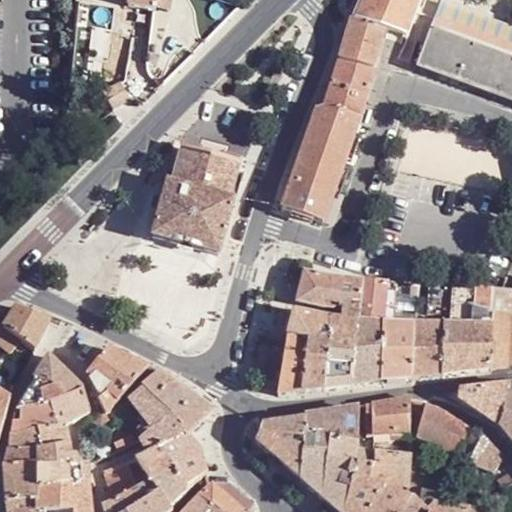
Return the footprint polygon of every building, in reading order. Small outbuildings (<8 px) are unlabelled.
[(128,0),(128,9),(153,12),(155,0),(128,0)] [(155,0),(153,12),(168,14),(171,0),(155,0)] [(362,0),(361,3),(353,22),(383,32),(387,33),(405,40),(414,13),(419,0),(362,0)] [(511,49),(433,20),(416,65),(511,99),(511,49)] [(338,62),(374,73),(378,59),(376,55),(383,32),(353,22),(350,21),(345,40),(338,62)] [(330,86),(322,109),(357,122),(374,73),(338,62),(330,86)] [(102,90),(112,110),(131,101),(121,81),(102,90)] [(290,185),(281,211),(322,226),(346,155),(357,122),(322,109),(316,112),(314,119),(304,147),(298,165),(290,185)] [(181,149),(170,185),(229,201),(239,164),(181,149)] [(182,247),(218,257),(224,236),(232,202),(229,201),(170,185),(167,184),(152,239),(182,247)] [(358,314),(361,282),(356,281),(338,280),(327,278),(313,275),(303,274),(296,305),(319,310),(342,313),(358,314)] [(382,284),(361,282),(358,314),(357,322),(384,325),(384,324),(387,284),(382,284)] [(384,324),(390,325),(393,284),(387,284),(384,324)] [(443,378),(490,371),(494,321),(471,319),(473,289),(460,288),(443,287),(429,286),(427,325),(446,322),(443,378)] [(511,290),(500,290),(473,289),(471,319),(494,321),(490,371),(504,369),(508,368),(511,368),(511,290)] [(19,343),(34,353),(49,322),(12,308),(0,317),(0,327),(2,329),(2,331),(19,343)] [(357,322),(358,314),(342,313),(341,321),(330,321),(327,347),(354,349),(357,322)] [(318,319),(294,314),(287,338),(308,342),(327,347),(330,321),(318,319)] [(357,322),(354,349),(351,388),(380,384),(384,325),(357,322)] [(416,326),(413,382),(443,378),(446,322),(427,325),(416,326)] [(384,324),(384,325),(380,384),(413,382),(416,326),(390,325),(384,324)] [(2,329),(0,327),(0,348),(9,356),(19,343),(2,331),(2,329)] [(300,394),(308,342),(287,338),(285,349),(279,386),(277,397),(300,394)] [(323,391),(327,347),(308,342),(300,394),(323,391)] [(279,386),(285,349),(269,347),(265,384),(279,386)] [(351,388),(354,349),(327,347),(323,391),(351,388)] [(142,376),(149,369),(109,351),(86,378),(104,415),(105,418),(142,376)] [(34,380),(64,400),(80,391),(48,359),(34,380)] [(159,373),(149,369),(142,376),(148,382),(139,390),(140,392),(127,403),(140,419),(136,423),(140,429),(136,432),(142,439),(138,441),(139,443),(145,455),(155,449),(164,465),(189,438),(212,413),(159,373)] [(55,404),(64,400),(34,380),(16,411),(55,404)] [(511,385),(511,386),(498,427),(511,442),(511,385)] [(498,427),(511,386),(459,392),(457,400),(498,427)] [(55,404),(65,428),(70,426),(89,415),(84,398),(81,391),(80,391),(64,400),(55,404)] [(0,434),(9,402),(12,396),(7,394),(3,398),(0,395),(0,434)] [(409,434),(409,401),(365,409),(366,417),(371,418),(370,438),(409,434)] [(10,437),(65,428),(55,404),(16,411),(15,411),(13,420),(10,437)] [(420,440),(440,447),(448,413),(440,409),(436,407),(432,405),(427,404),(420,440)] [(357,446),(358,410),(305,419),(303,454),(357,446)] [(444,490),(454,492),(469,428),(448,413),(440,447),(440,450),(452,453),(444,490)] [(303,454),(305,419),(261,426),(255,443),(300,480),(303,454)] [(43,449),(69,447),(65,428),(10,437),(8,451),(43,449)] [(493,475),(505,459),(502,454),(481,434),(469,465),(493,475)] [(120,442),(124,450),(134,445),(130,437),(120,442)] [(189,438),(164,465),(184,498),(207,477),(203,458),(189,438)] [(303,454),(300,480),(300,482),(336,511),(344,511),(356,454),(357,446),(303,454)] [(44,467),(79,467),(78,465),(77,462),(76,460),(75,459),(74,458),(72,458),(70,457),(69,447),(43,449),(44,467)] [(4,468),(38,467),(44,467),(43,449),(8,451),(7,451),(4,468)] [(155,449),(145,455),(134,461),(145,483),(158,498),(168,511),(169,511),(184,498),(164,465),(155,449)] [(374,455),(356,454),(344,511),(370,511),(382,488),(366,486),(368,466),(373,465),(374,455)] [(410,459),(409,459),(374,455),(373,465),(368,466),(366,486),(382,488),(407,490),(410,459)] [(44,467),(38,467),(39,486),(87,485),(85,465),(79,467),(44,467)] [(113,501),(134,489),(124,465),(103,473),(113,501)] [(39,486),(38,467),(4,468),(6,505),(40,504),(39,486)] [(145,483),(134,489),(113,501),(102,507),(103,511),(132,511),(158,498),(145,483)] [(245,511),(251,506),(227,484),(216,483),(211,489),(211,488),(196,502),(191,506),(186,511),(245,511)] [(40,511),(92,511),(92,509),(90,509),(87,485),(39,486),(40,504),(40,511)] [(407,490),(382,488),(370,511),(404,511),(412,500),(407,497),(407,490)] [(450,506),(453,496),(421,489),(420,507),(425,511),(429,511),(434,504),(450,506)] [(168,511),(158,498),(132,511),(168,511)] [(425,511),(420,507),(412,500),(404,511),(425,511)]
